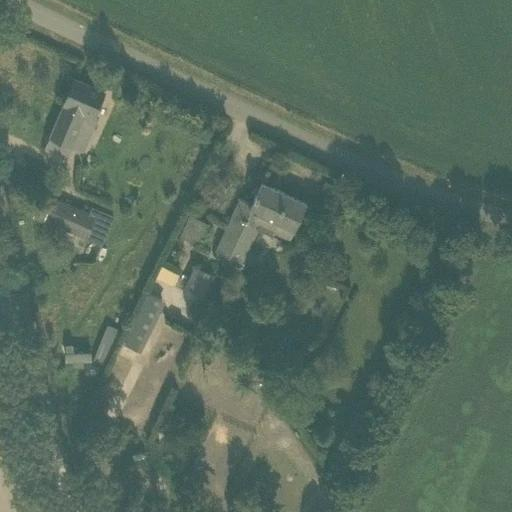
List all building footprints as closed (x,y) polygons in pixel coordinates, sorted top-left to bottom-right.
[(130,78),(114,71),(107,87),(123,94),(130,78)] [(93,115),(104,90),(75,77),(43,151),(64,159),(86,112),(93,115)] [(241,197),(223,237),(216,251),(242,263),(256,229),(273,237),(274,232),(289,240),(307,203),(262,182),(252,202),(241,197)] [(50,199),(42,217),(87,237),(86,239),(102,245),(115,215),(92,206),(89,214),(52,197),(50,199)] [(200,243),(210,222),(190,213),(180,234),(200,243)] [(193,265),(181,291),(201,300),(213,275),(193,265)] [(152,292),(131,335),(145,342),(166,298),(152,292)] [(89,412),(102,417),(108,402),(96,397),(89,412)]
